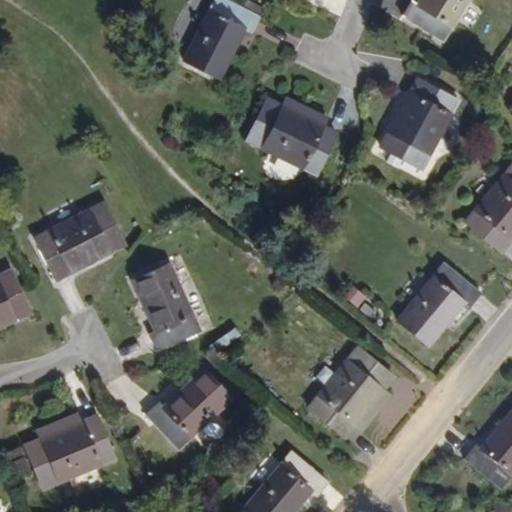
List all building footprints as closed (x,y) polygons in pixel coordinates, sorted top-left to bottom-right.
[(277,28),(284,12),(259,0),(235,0),(207,55),(244,74),(270,25),(277,28)] [(460,40),(486,0),(436,0),(435,3),(428,0),(425,0),(418,13),(460,40)] [(437,170),(476,99),(439,80),(431,93),(426,91),(403,134),(407,137),(401,151),(437,170)] [(344,130),(303,107),(287,99),(266,138),(333,176),(355,136),(344,130)] [(344,130),(347,122),(307,99),(303,107),(344,130)] [(511,187),(511,189),(483,222),(511,246),(511,187)] [(117,256),(133,249),(113,207),(43,242),(62,283),(78,275),(81,279),(119,261),(117,256)] [(488,311),(499,297),(459,265),(412,322),(443,349),(480,304),(488,311)] [(20,323),(36,316),(16,273),(0,280),(0,338),(23,329),(20,323)] [(161,362),(205,342),(175,274),(141,289),(163,340),(154,344),(161,362)] [(390,396),(402,382),(369,352),(314,414),(348,443),(360,430),(390,396)] [(178,452),(234,405),(209,375),(166,411),(158,402),(145,414),(178,452)] [(366,436),(396,402),(390,396),(360,430),(366,436)] [(84,421),(40,441),(43,449),(88,428),(84,421)] [(49,497),(122,463),(102,422),(88,428),(43,449),(31,455),(49,497)] [(511,491),(511,447),(502,458),(495,453),(483,467),(511,491)] [(325,506),(339,490),(301,456),(251,511),(306,511),(318,500),(325,506)]
